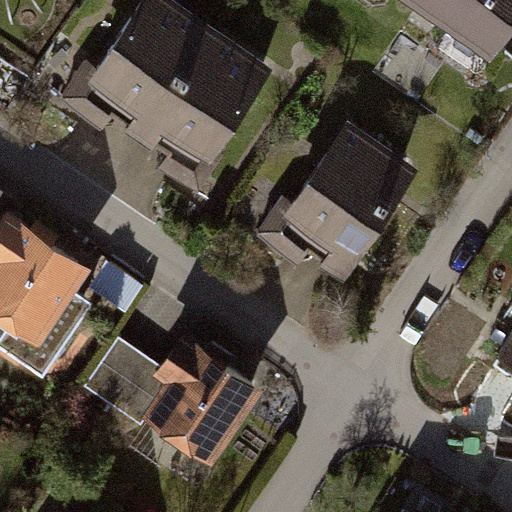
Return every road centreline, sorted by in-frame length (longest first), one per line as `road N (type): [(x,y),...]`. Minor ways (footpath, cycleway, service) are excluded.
road 1 (residential): [(0,145),(358,392)]
road 2 (residential): [(511,162),(358,392)]
road 3 (residential): [(358,392),(511,488)]
road 4 (residential): [(358,392),(275,511)]
